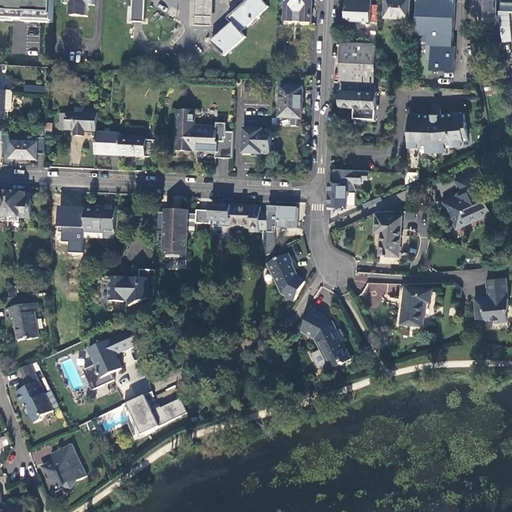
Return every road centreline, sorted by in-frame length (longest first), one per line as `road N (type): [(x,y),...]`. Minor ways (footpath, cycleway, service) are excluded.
road 1 (residential): [(317,192),(0,177)]
road 2 (residential): [(330,0),(317,192)]
